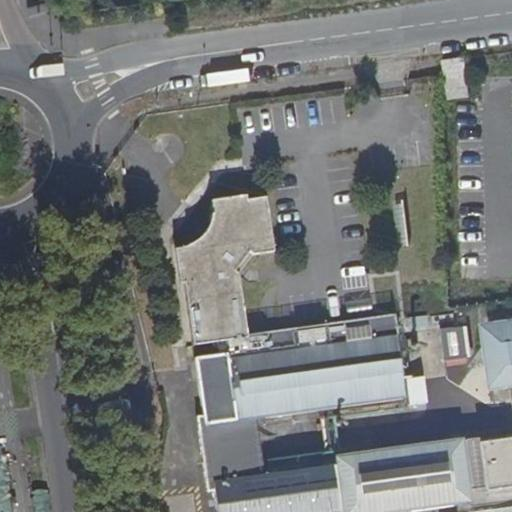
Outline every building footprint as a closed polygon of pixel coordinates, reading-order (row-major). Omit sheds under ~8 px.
[(274,251),(266,195),(214,204),(214,214),(210,226),(204,234),(194,242),(181,246),(195,344),(216,342),(247,337),(239,274),(233,270),(247,251),(251,254),(274,251)] [(328,511),(453,494),(451,450),(301,469),(300,462),(289,463),(289,470),(265,474),(254,476),(248,416),(257,415),(403,396),(393,316),(247,337),(216,342),(217,352),(196,355),(203,414),(197,415),(206,490),(215,489),(217,511),(328,511)] [(511,317),(501,319),(508,383),(511,383),(511,394),(511,317)] [(464,324),(438,327),(443,359),(469,356),(464,324)] [(254,476),(265,474),(257,415),(248,416),(254,476)] [(511,491),(511,432),(471,438),(477,495),(511,491)] [(511,511),(511,503),(457,511),(511,511)]
